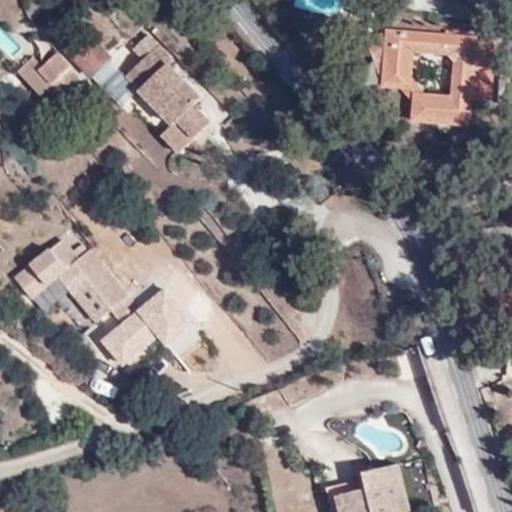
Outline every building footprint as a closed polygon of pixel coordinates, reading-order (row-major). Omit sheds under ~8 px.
[(0,25),(0,47),(8,56),(20,46),(0,25)] [(114,56),(88,27),(68,44),(95,74),(114,56)] [(401,85),(414,101),(414,118),(472,119),(472,89),(473,82),(474,38),(474,36),(474,32),(401,30),(401,42),(386,41),(386,85),(401,85)] [(121,80),(184,151),(213,125),(196,106),(205,98),(149,35),(134,48),(145,59),(121,80)] [(474,38),(473,82),(492,82),(493,37),(474,36),(474,38)] [(44,66),(33,57),(22,68),(44,92),(48,89),(57,100),(85,76),(60,51),(44,66)] [(77,249),(43,277),(57,295),(73,283),(79,290),(88,283),(111,311),(102,319),(108,326),(88,342),(107,365),(145,334),(77,249)] [(79,290),(75,294),(97,322),(102,319),(111,311),(88,283),(79,290)] [(399,511),(409,509),(399,465),(362,472),(365,481),(324,491),(328,511),(399,511)]
